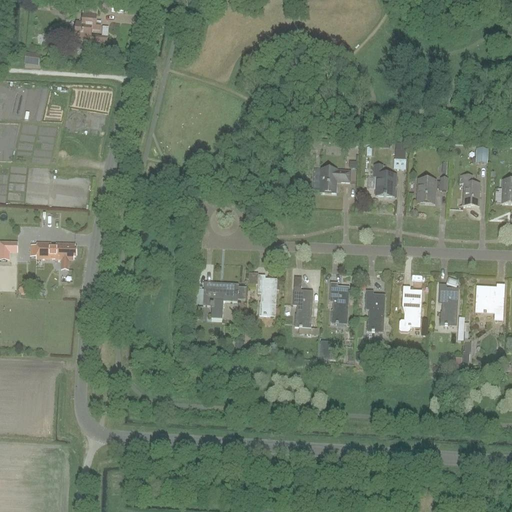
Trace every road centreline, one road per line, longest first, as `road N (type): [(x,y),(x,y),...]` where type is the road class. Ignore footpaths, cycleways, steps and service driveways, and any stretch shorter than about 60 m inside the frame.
road 1 (tertiary): [(511,458),(97,434),(86,422),(80,393),(87,290),(153,0)]
road 2 (residential): [(511,254),(229,241),(221,222)]
